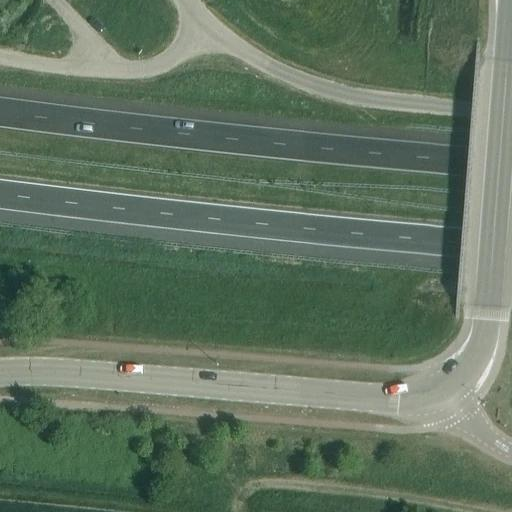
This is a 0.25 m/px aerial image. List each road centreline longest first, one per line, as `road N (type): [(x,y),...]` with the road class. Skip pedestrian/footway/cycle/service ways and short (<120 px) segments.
road 1 (motorway): [(511,163),(0,108)]
road 2 (motorway): [(0,191),(511,243)]
road 3 (tertiary): [(0,371),(446,396)]
road 4 (tertiary): [(446,396),(477,364),(510,0)]
road 5 (unclassified): [(511,109),(333,90),(205,30)]
road 6 (unclassified): [(235,509),(243,485),(283,481),(479,511)]
road 7 (unclassified): [(205,30),(125,75),(0,60)]
